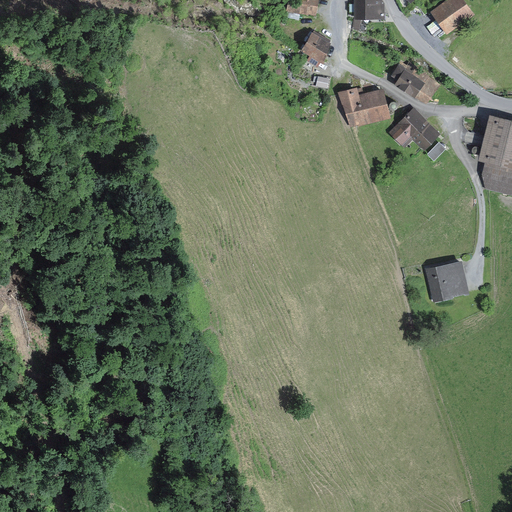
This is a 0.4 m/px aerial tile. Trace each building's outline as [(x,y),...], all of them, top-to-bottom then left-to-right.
[(319,0),(289,0),(287,11),(316,16),(319,0)] [(381,0),(353,0),(355,19),(383,17),(381,0)] [(478,13),(468,0),(448,0),(437,9),(454,31),(478,13)] [(332,43),(313,32),(302,50),(325,64),(332,43)] [(407,68),(400,64),(392,76),(398,80),(395,85),(418,99),(428,104),(442,84),(410,63),(407,68)] [(327,89),(329,79),(318,76),(316,86),(327,89)] [(392,119),(385,89),(360,96),(358,88),(340,93),(343,104),(344,104),(350,128),(359,126),(359,127),(392,119)] [(443,134),(415,106),(389,133),(405,148),(414,139),(426,151),(443,134)] [(511,119),(492,114),(480,160),(486,162),(482,177),(486,189),(511,194),(511,119)] [(447,149),(440,142),(427,154),(435,161),(447,149)] [(471,293),(464,260),(427,269),(434,301),(471,293)]
